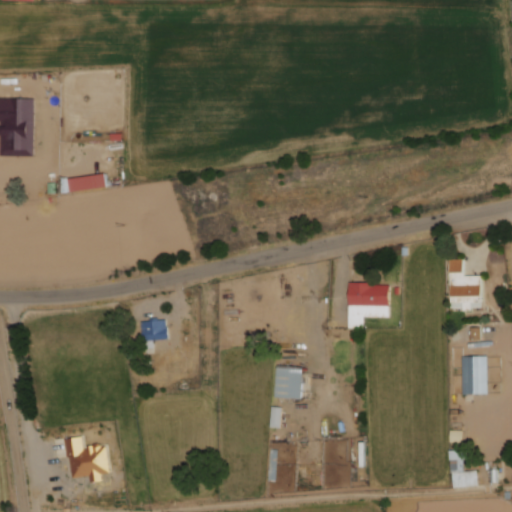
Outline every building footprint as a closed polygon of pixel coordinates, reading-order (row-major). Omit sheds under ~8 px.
[(21,101),(39,102),(39,127),(21,127),(21,123),(15,123),(15,116),(21,116),(21,101)] [(108,187),(107,175),(71,179),(72,191),(108,187)] [(453,259),(466,259),(466,276),(485,276),(485,307),(474,307),(474,311),(466,311),(466,308),(453,308),(453,259)] [(350,282),(378,282),(378,285),(391,285),(391,317),(366,317),(366,328),(350,328),(350,282)] [(151,318),(160,318),(160,319),(169,319),(170,339),(155,340),(155,348),(145,349),(143,321),(152,320),(151,318)] [(489,395),(489,356),(464,356),(464,395),(489,395)] [(305,367),(278,367),(278,398),(305,398),(305,367)] [(273,427),(282,427),(282,408),(273,408),(273,427)] [(67,439),(85,437),(86,450),(89,449),(89,446),(95,445),(96,444),(100,443),(103,446),(103,448),(107,448),(110,472),(102,473),(102,479),(95,480),(95,475),(75,477),(73,456),(69,457),(67,439)] [(453,488),(479,487),(479,468),(469,468),(468,450),(451,451),(453,488)]
